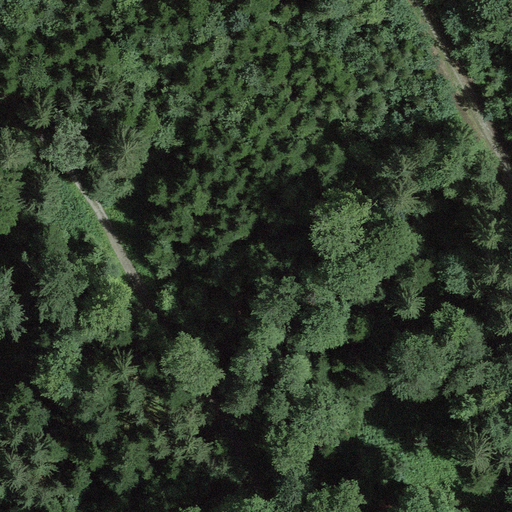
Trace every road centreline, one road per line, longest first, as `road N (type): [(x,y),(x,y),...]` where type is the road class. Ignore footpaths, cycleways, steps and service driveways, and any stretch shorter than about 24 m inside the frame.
road 1 (track): [(0,97),(66,162),(228,426),(252,511)]
road 2 (track): [(411,0),(511,177)]
